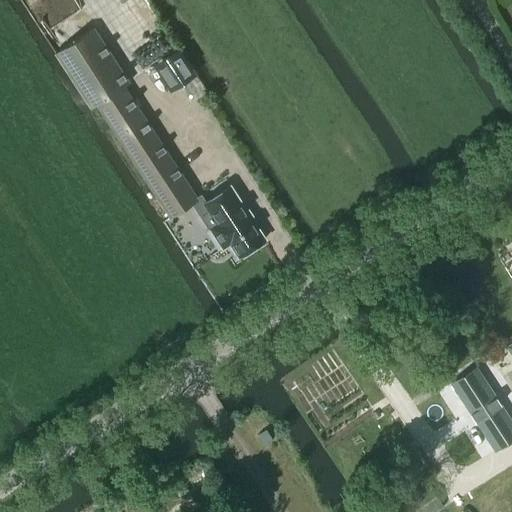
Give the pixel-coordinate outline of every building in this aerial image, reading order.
[(128,83),(91,28),(55,51),(91,108),(96,104),(168,218),(196,199),(122,86),(128,83)] [(196,74),(179,48),(152,65),(170,91),(196,74)] [(200,196),(197,198),(197,199),(192,203),(193,204),(202,217),(209,212),(216,223),(209,228),(222,248),(229,244),(238,257),(265,239),(230,186),(207,200),(204,202),(200,196)] [(495,450),(511,438),(511,422),(476,367),(451,383),(452,384),(490,444),(495,450)] [(427,511),(441,503),(429,485),(391,511),(427,511)] [(191,509),(204,503),(196,488),(184,494),(191,509)]
